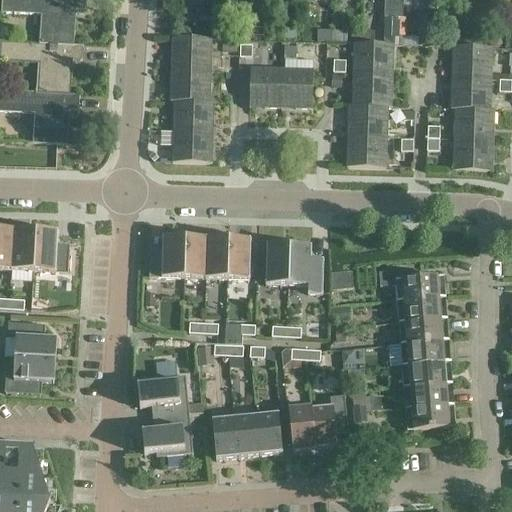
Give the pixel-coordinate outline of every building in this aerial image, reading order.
[(1,0),(0,14),(41,16),(39,45),(73,47),(75,13),(84,14),(84,0),(1,0)] [(384,0),(384,18),(402,19),(402,0),(384,0)] [(397,37),(397,48),(433,48),(434,16),(418,16),(418,37),(397,37)] [(225,27),(212,28),(213,37),(225,37),(225,27)] [(285,31),(284,41),(296,42),(297,33),(285,31)] [(317,31),(316,43),(331,43),(332,31),(317,31)] [(346,32),(332,31),(331,43),(346,44),(346,32)] [(170,71),(210,72),(211,42),(171,40),(170,71)] [(238,43),(221,42),(221,60),(237,60),(238,43)] [(73,47),(39,45),(0,43),(0,64),(37,67),(35,96),(75,98),(70,98),(72,63),(81,63),(82,49),(73,48),(73,47)] [(352,78),(391,79),(392,47),(353,46),(352,78)] [(252,47),(239,47),(239,59),(251,60),(252,47)] [(452,80),(490,81),(491,50),(453,48),(452,80)] [(284,50),(284,61),(296,62),(296,50),(284,50)] [(333,63),(332,75),(345,76),(346,63),(333,63)] [(210,72),(170,71),(169,102),(174,102),(209,103),(210,72)] [(280,111),(281,72),(249,71),(248,80),(248,110),(280,111)] [(281,72),(280,111),(312,111),(313,73),(281,72)] [(341,77),(332,76),(332,89),(341,89),(341,77)] [(352,78),(352,108),(387,108),(387,110),(391,110),(391,79),(352,78)] [(490,81),(452,80),(450,112),(454,112),(489,113),(490,81)] [(511,82),(499,81),(499,94),(511,94),(511,82)] [(75,98),(35,96),(0,93),(0,114),(34,116),(32,145),(67,148),(69,113),(78,113),(79,99),(75,98)] [(211,135),(212,103),(209,103),(174,102),(173,134),(211,135)] [(347,108),(346,140),(387,141),(387,110),(387,108),(352,108),(347,108)] [(492,143),(493,113),(489,113),(454,112),(454,142),(492,143)] [(402,113),(401,124),(412,124),(413,113),(402,113)] [(427,129),(427,141),(439,142),(439,130),(427,129)] [(173,134),(172,165),(210,166),(211,135),(173,134)] [(346,140),(346,171),(386,172),(387,141),(346,140)] [(401,141),(400,153),(412,154),(413,142),(401,141)] [(427,141),(426,153),(438,154),(439,142),(427,141)] [(492,143),(454,142),(453,174),(492,174),(492,143)] [(0,231),(0,272),(11,273),(13,232),(0,231)] [(13,232),(11,273),(32,274),(34,233),(13,232)] [(32,274),(68,276),(69,248),(57,247),(57,235),(34,233),(32,274)] [(183,281),(184,241),(162,240),(162,252),(149,252),(148,280),(183,281)] [(205,282),(206,241),(184,241),(183,281),(205,282)] [(227,283),(228,242),(206,241),(205,282),(227,283)] [(227,283),(249,283),(250,242),(228,242),(227,283)] [(289,248),(266,247),(265,288),(287,288),(289,248)] [(287,288),(307,289),(307,297),(322,298),(323,261),(311,261),(311,248),(289,248),(287,288)] [(333,274),(332,292),(353,291),(352,273),(333,274)] [(397,303),(444,299),(443,278),(403,281),(403,273),(378,275),(380,289),(395,288),(397,303)] [(146,298),(146,310),(154,310),(154,298),(146,298)] [(446,321),(444,299),(397,303),(398,325),(446,321)] [(0,311),(9,312),(10,302),(0,301),(0,311)] [(24,303),(10,302),(9,312),(24,313),(24,303)] [(349,322),(349,309),(330,310),(331,324),(349,322)] [(398,325),(400,347),(448,343),(446,321),(398,325)] [(188,336),(188,337),(203,337),(203,326),(189,325),(188,336)] [(55,363),(56,341),(44,340),(44,328),(8,326),(6,361),(55,363)] [(203,326),(203,337),(217,338),(217,337),(218,327),(203,326)] [(239,338),(239,339),(241,339),(242,339),(254,340),(255,329),(240,327),(239,338)] [(271,329),(271,340),(285,342),(286,330),(271,329)] [(301,331),(286,330),(285,342),(300,343),(301,331)] [(345,331),(335,332),(336,345),(346,345),(345,331)] [(450,364),(448,343),(400,347),(402,367),(450,364)] [(228,348),(213,347),(213,358),(227,359),(228,348)] [(198,350),(199,368),(213,366),(211,348),(198,350)] [(243,349),(228,348),(227,359),(242,360),(243,349)] [(249,349),(249,360),(264,361),(265,351),(249,349)] [(354,351),(340,353),(342,367),(355,366),(354,351)] [(305,353),(290,352),(290,363),(305,364),(305,353)] [(320,353),(305,353),(305,364),(319,364),(320,353)] [(6,361),(4,395),(41,397),(41,385),(54,386),(55,363),(6,361)] [(451,386),(450,364),(402,367),(403,389),(451,386)] [(139,387),(137,388),(139,411),(151,410),(152,421),(189,418),(188,407),(185,379),(172,380),(148,382),(138,383),(139,387)] [(403,389),(405,410),(453,407),(451,386),(403,389)] [(364,401),(363,392),(349,393),(350,402),(364,401)] [(348,435),(344,399),(329,400),(330,408),(310,410),(314,451),(337,449),(335,436),(348,435)] [(381,413),(380,400),(371,400),(372,414),(381,413)] [(455,430),(453,407),(405,410),(407,433),(455,430)] [(366,425),(365,408),(353,409),(354,426),(366,425)] [(310,410),(288,412),(292,453),(314,451),(310,410)] [(256,418),(260,459),(282,457),(278,416),(256,418)] [(193,456),(189,418),(152,421),(153,433),(141,434),(144,457),(155,456),(156,460),(193,456)] [(233,420),(237,461),(260,459),(256,418),(233,420)] [(203,419),(194,420),(195,433),(205,432),(203,419)] [(233,420),(211,423),(215,463),(237,461),(233,420)] [(32,450),(0,448),(0,478),(41,481),(32,450)] [(0,478),(0,506),(61,510),(50,509),(41,481),(0,478)]
